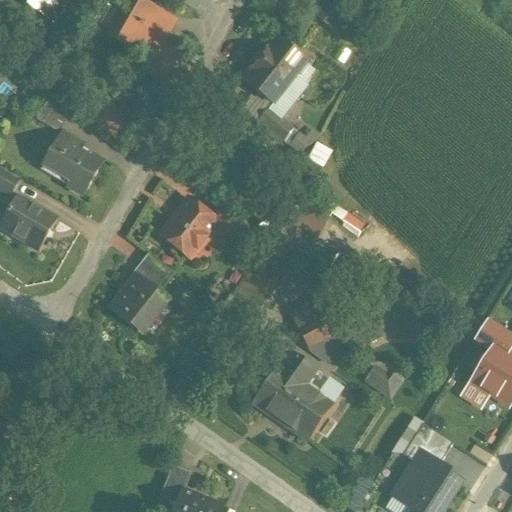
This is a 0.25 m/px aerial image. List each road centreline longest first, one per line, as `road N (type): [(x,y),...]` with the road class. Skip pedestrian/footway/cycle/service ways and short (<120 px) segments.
road 1 (residential): [(50,330),(225,22)]
road 2 (residential): [(50,330),(310,511)]
road 3 (residential): [(0,476),(45,369),(50,330)]
